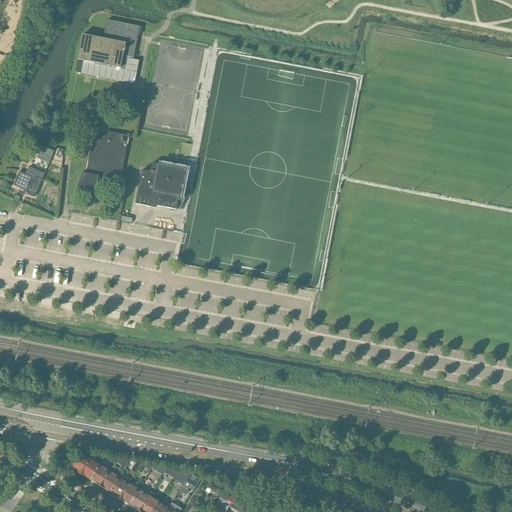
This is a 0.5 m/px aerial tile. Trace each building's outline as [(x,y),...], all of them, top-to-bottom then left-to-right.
[(133,59),(137,35),(139,27),(107,20),(103,39),(83,35),(81,43),(75,72),(134,84),(139,61),(133,59)] [(97,116),(96,121),(109,124),(110,124),(111,121),(111,118),(97,116)] [(124,160),(128,138),(128,136),(108,132),(109,124),(96,121),(86,173),(83,173),(83,172),(76,192),(77,192),(77,191),(83,193),(85,193),(87,193),(88,193),(90,192),(92,192),(94,191),(96,190),(97,189),(98,188),(99,187),(99,186),(100,185),(100,184),(101,182),(106,183),(105,184),(119,187),(124,160)] [(49,163),(51,158),(50,158),(52,153),(45,150),(38,147),(36,152),(39,153),(37,159),(49,163)] [(176,210),(178,201),(181,185),(183,186),(186,170),(153,163),(151,170),(149,172),(142,170),(135,204),(151,207),(151,205),(176,210)] [(19,171),(13,186),(26,192),(25,194),(27,195),(27,194),(34,197),(44,174),(29,167),(26,174),(19,171)] [(100,465),(80,453),(71,467),(77,471),(76,471),(84,476),(85,476),(91,480),(100,465)] [(118,457),(106,454),(104,458),(114,464),(115,462),(118,457)] [(131,459),(118,457),(115,462),(124,469),(131,459)] [(109,471),(100,465),(91,480),(96,483),(96,484),(100,486),(109,471)] [(113,466),(109,471),(100,486),(104,489),(104,488),(110,492),(119,477),(113,474),(117,468),(113,466)] [(161,476),(163,473),(166,467),(154,466),(153,468),(152,470),(161,476)] [(176,473),(166,467),(163,473),(173,479),(176,473)] [(176,473),(173,479),(183,485),(190,473),(178,470),(176,473)] [(183,485),(182,486),(188,491),(189,489),(193,491),(199,481),(191,472),(190,473),(183,485)] [(119,477),(110,492),(116,495),(116,496),(120,498),(129,483),(131,480),(127,478),(125,481),(119,477)] [(139,490),(129,483),(120,498),(124,501),(124,500),(130,504),(139,490)] [(148,496),(139,490),(130,504),(136,508),(135,508),(139,511),(148,496)] [(148,496),(139,511),(141,511),(151,511),(158,502),(153,498),(155,495),(151,492),(149,496),(148,496)] [(234,499),(229,506),(238,511),(241,511),(245,506),(234,499)] [(165,511),(168,508),(158,502),(151,511),(165,511)] [(197,511),(200,508),(190,502),(183,511),(197,511)] [(174,511),(172,511),(175,506),(171,503),(168,508),(165,511),(174,511)]
